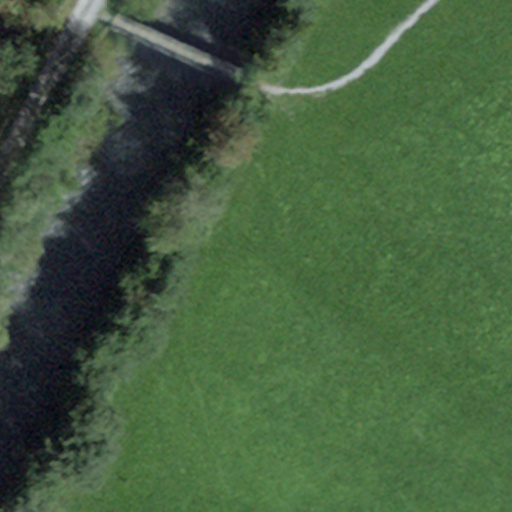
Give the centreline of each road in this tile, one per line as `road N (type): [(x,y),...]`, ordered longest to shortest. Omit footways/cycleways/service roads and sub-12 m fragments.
road 1 (track): [(0,184),(93,0)]
road 2 (track): [(264,84),(122,24)]
